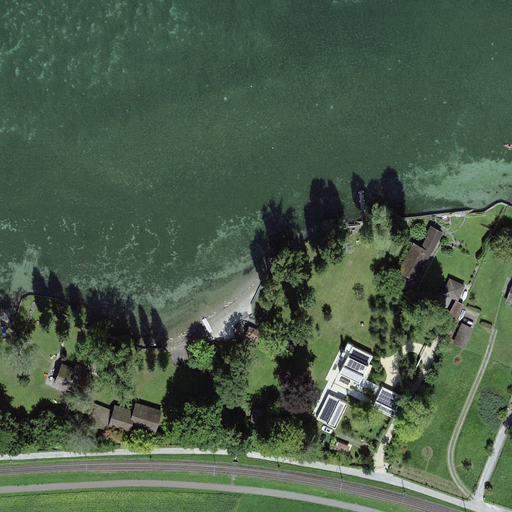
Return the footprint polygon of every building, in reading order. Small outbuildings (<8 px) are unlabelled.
[(435,227),(426,245),(436,250),(446,233),(435,227)] [(401,269),(419,279),(434,251),(416,241),(401,269)] [(468,287),(452,278),(445,292),(461,300),(468,287)] [(329,325),(349,333),(361,304),(341,296),(329,325)] [(450,317),(461,319),(465,301),(454,299),(450,317)] [(482,312),(471,308),(467,319),(478,323),(482,312)] [(475,329),(464,325),(457,343),(468,347),(475,329)] [(102,333),(87,372),(91,374),(100,377),(106,363),(109,364),(117,343),(112,341),(114,338),(102,333)] [(374,356),(344,342),(308,416),(338,430),(374,356)] [(63,364),(56,382),(70,387),(75,390),(74,392),(82,396),(91,374),(87,372),(76,368),(76,369),(63,364)] [(402,396),(382,387),(373,407),(393,416),(402,396)] [(156,430),(161,411),(137,404),(134,412),(121,408),(119,416),(114,414),(110,426),(129,431),(131,423),(156,430)]
